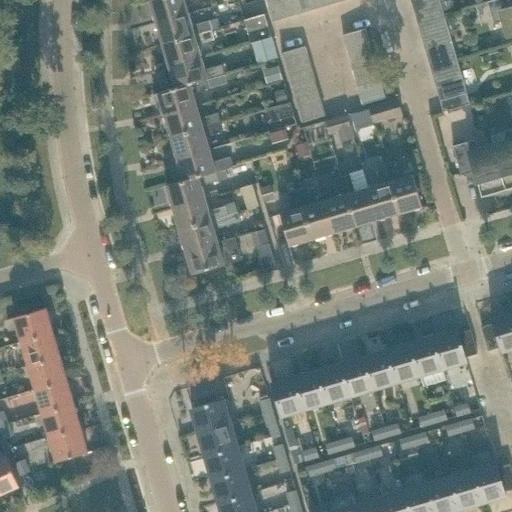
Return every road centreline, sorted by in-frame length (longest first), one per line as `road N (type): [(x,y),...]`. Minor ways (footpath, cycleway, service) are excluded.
road 1 (residential): [(132,364),(511,263)]
road 2 (residential): [(96,253),(75,172),(62,0)]
road 3 (residential): [(169,511),(132,364)]
